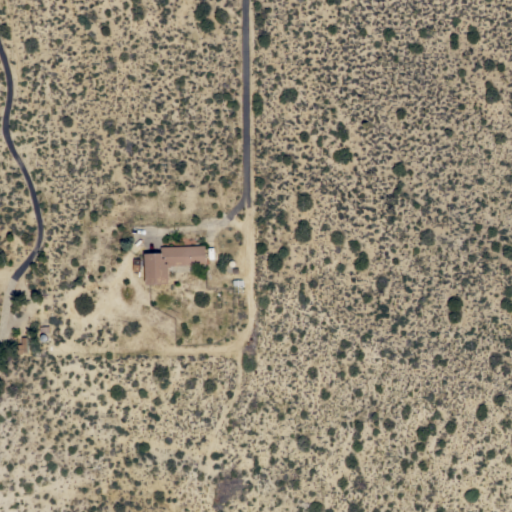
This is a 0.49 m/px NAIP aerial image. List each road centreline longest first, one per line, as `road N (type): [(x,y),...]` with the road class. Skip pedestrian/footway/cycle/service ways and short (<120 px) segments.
road 1 (residential): [(246,0),(250,331)]
road 2 (track): [(0,33),(11,72),(9,133),(43,221),(35,251),(12,283),(8,327),(0,332)]
road 3 (residential): [(0,273),(17,271),(37,297),(55,347),(212,349),(250,331)]
